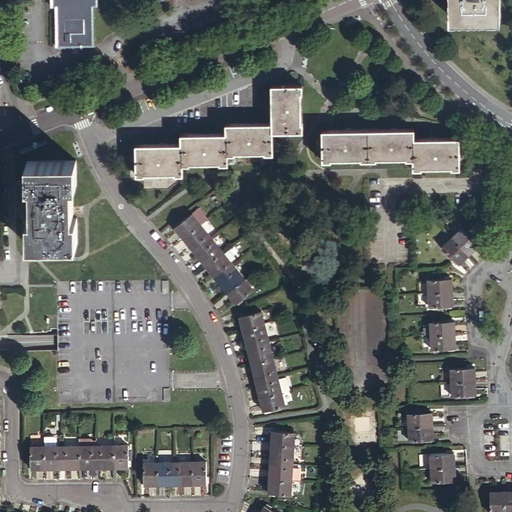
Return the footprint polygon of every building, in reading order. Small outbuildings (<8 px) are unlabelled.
[(50,0),(51,7),(56,7),(56,46),(94,46),(93,6),(96,6),(95,0),(50,0)] [(449,0),(450,15),(501,15),(500,0),(449,0)] [(301,86),(272,86),(272,125),(226,125),(226,134),(182,134),(182,145),(137,144),(136,174),(181,174),(182,165),(226,164),(226,154),(272,153),(272,132),(302,132),(301,86)] [(413,130),(322,131),(322,161),(414,160),(414,169),(460,169),(459,139),(414,139),(413,130)] [(74,160),(27,160),(27,185),(30,185),(30,218),(27,218),(28,244),(75,244),(75,217),(72,217),(72,185),(75,185),(74,160)] [(175,227),(183,237),(200,223),(192,214),(175,227)] [(200,223),(183,237),(194,251),(211,237),(200,223)] [(452,237),(468,254),(478,245),(462,228),(452,237)] [(211,237),(194,251),(205,265),(222,251),(211,237)] [(458,263),(468,254),(452,237),(442,246),(458,263)] [(205,265),(216,279),(233,265),(222,251),(205,265)] [(233,265),(216,279),(227,292),(244,278),(233,265)] [(253,289),(244,278),(227,292),(235,303),(253,289)] [(427,280),(428,293),(452,292),(451,279),(427,280)] [(452,292),(428,293),(428,307),(452,306),(452,292)] [(239,315),(242,328),(264,323),(260,310),(239,315)] [(429,323),(430,336),(453,335),(453,321),(429,323)] [(264,323),(242,328),(246,345),(268,340),(264,323)] [(453,335),(430,336),(430,349),(454,348),(453,335)] [(251,362),(272,357),(268,340),(246,345),(251,362)] [(277,374),(272,357),(251,362),(255,379),(277,374)] [(451,368),(451,382),(474,381),(474,368),(451,368)] [(259,396),(281,391),(277,374),(255,379),(259,396)] [(474,381),(451,382),(451,395),(475,395),(474,381)] [(285,404),(281,391),(259,396),(263,410),(285,404)] [(408,413),(408,427),(431,426),(431,412),(408,413)] [(431,426),(408,427),(409,441),(432,440),(431,426)] [(272,430),(271,444),(292,445),(293,431),(272,430)] [(43,437),(43,446),(55,446),(57,446),(57,442),(54,442),(54,439),(53,437),(43,437)] [(292,445),(271,444),(271,461),(291,463),(292,445)] [(78,445),(60,446),(61,467),(78,466),(78,445)] [(78,445),(78,466),(96,466),(95,445),(92,445),(78,445)] [(113,445),(95,445),(96,466),(113,466),(113,445)] [(113,445),(113,466),(127,466),(126,445),(113,445)] [(29,467),(43,467),(43,446),(28,446),(29,467)] [(55,446),(43,446),(43,467),(61,467),(60,446),(57,446),(55,446)] [(430,455),(431,469),(454,467),(453,453),(430,455)] [(173,483),(191,482),(191,461),(173,462),(173,483)] [(191,461),(191,482),(205,482),(204,461),(191,461)] [(270,479),(290,480),(291,463),(271,461),(270,479)] [(142,483),(156,483),(156,462),(141,462),(142,483)] [(156,462),(156,483),(173,483),(173,462),(156,462)] [(454,467),(431,469),(432,482),(455,480),(454,467)] [(290,493),(290,480),(270,479),(269,492),(290,493)] [(490,511),(502,511),(503,492),(490,492),(490,511)] [(511,511),(511,492),(503,492),(502,511),(511,511)] [(267,500),(265,505),(275,511),(277,506),(267,500)]
